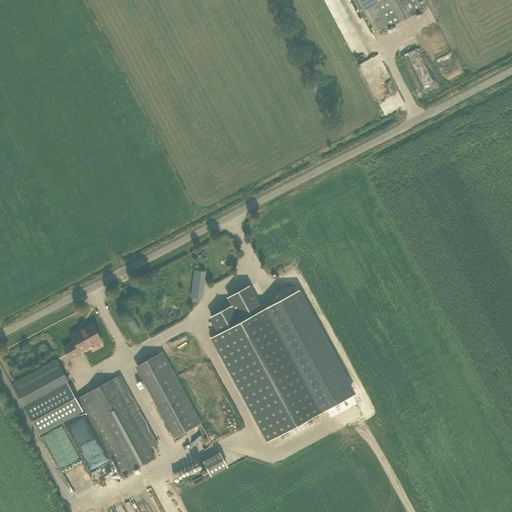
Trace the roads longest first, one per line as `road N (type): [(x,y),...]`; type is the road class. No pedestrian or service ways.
road 1 (unclassified): [(0,338),(511,73)]
road 2 (track): [(0,46),(120,276)]
